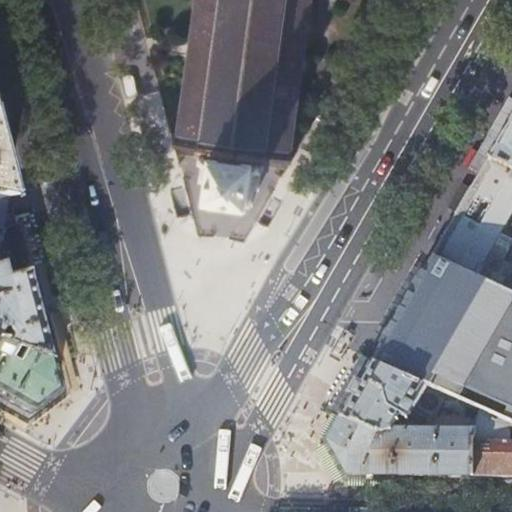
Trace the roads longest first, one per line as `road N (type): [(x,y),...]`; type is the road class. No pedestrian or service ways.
road 1 (primary): [(230,432),(489,0)]
road 2 (primary): [(159,403),(54,0)]
road 3 (primary): [(159,403),(129,414),(105,436),(93,466),(93,498)]
